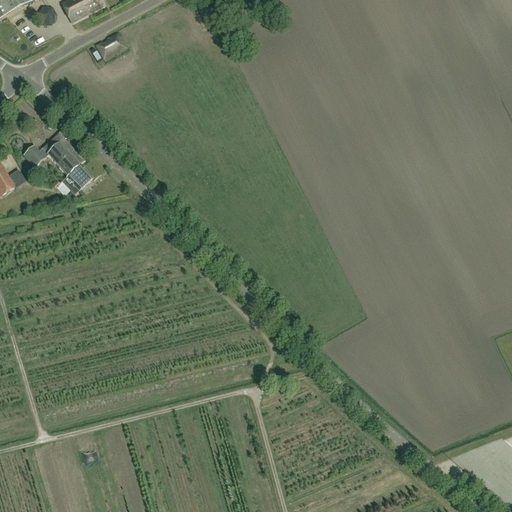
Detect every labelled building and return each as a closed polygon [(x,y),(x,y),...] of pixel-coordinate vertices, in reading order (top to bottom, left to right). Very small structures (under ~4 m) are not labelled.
[(0,0),(0,21),(41,0),(0,0)] [(104,7),(100,0),(72,0),(62,6),(72,25),(104,7)] [(213,22),(206,9),(200,13),(206,26),(213,22)] [(57,18),(52,10),(43,10),(38,18),(43,26),(51,27),(57,18)] [(16,22),(28,17),(25,12),(14,16),(16,22)] [(102,45),(97,48),(105,62),(126,50),(118,36),(108,41),(109,44),(103,47),(102,45)] [(100,70),(105,68),(98,55),(94,58),(100,70)] [(66,140),(60,134),(42,151),(39,154),(34,148),(24,157),(36,170),(46,161),(45,160),(48,157),(68,179),(80,168),(85,164),(64,142),(66,140)] [(0,197),(1,198),(15,189),(8,178),(0,164),(0,197)] [(92,182),(80,168),(68,179),(62,184),(74,198),(92,182)] [(52,187),(56,192),(61,187),(57,183),(52,187)]
